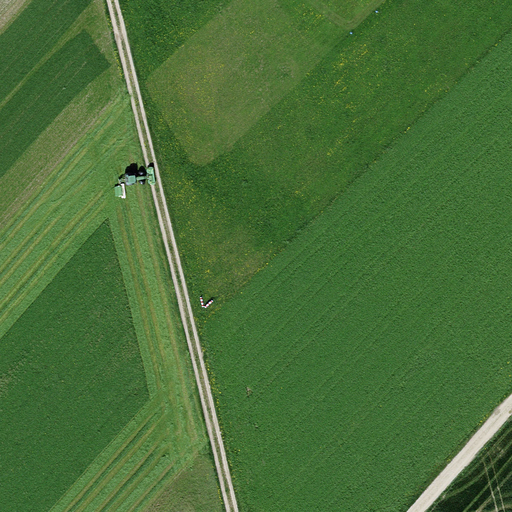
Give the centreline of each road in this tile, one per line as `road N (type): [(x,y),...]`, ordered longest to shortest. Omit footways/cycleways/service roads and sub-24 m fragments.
road 1 (track): [(110,0),(230,511)]
road 2 (track): [(417,511),(511,408)]
